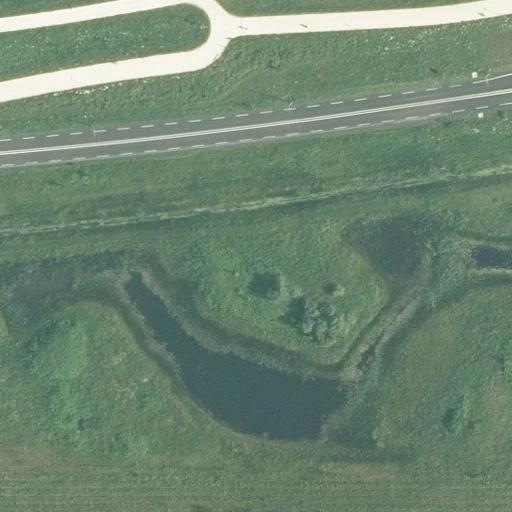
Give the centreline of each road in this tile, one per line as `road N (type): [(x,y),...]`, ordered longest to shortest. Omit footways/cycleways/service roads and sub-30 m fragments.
road 1 (primary): [(0,152),(511,90)]
road 2 (unknown): [(511,478),(241,490),(0,487)]
